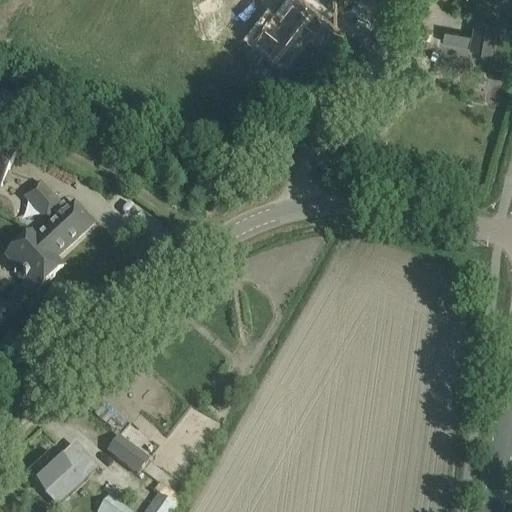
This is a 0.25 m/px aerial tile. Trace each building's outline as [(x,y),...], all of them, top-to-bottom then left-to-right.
[(464,33),(464,38),(443,34),(442,42),(491,51),(496,23),(475,19),(472,34),(464,33)] [(0,188),(1,189),(17,152),(0,144),(0,188)] [(31,235),(6,258),(24,278),(23,278),(25,281),(24,281),(36,295),(63,270),(55,261),(93,226),(79,211),(74,206),(68,211),(63,206),(61,207),(40,184),(24,199),(45,222),(50,228),(36,240),(31,235)] [(120,440),(108,456),(139,479),(152,464),(120,440)] [(53,455),(29,477),(56,507),(86,479),(83,476),(92,468),(73,447),(59,461),(53,455)] [(173,511),(182,501),(158,484),(152,493),(157,497),(146,511),(140,511),(138,510),(136,511),(128,511),(108,497),(97,511),(173,511)] [(123,506),(127,500),(120,495),(115,501),(123,506)]
